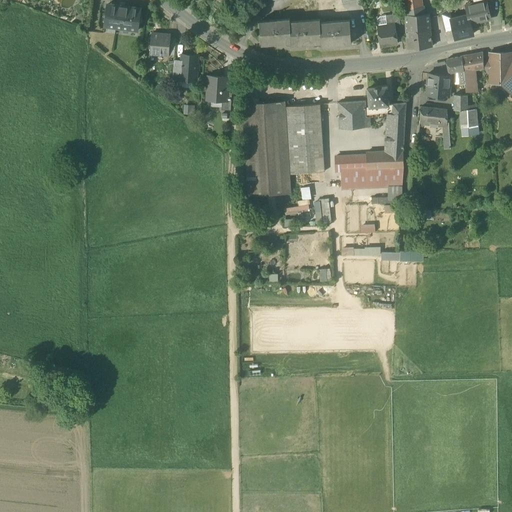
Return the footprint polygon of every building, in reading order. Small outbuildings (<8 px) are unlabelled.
[(404,0),(406,9),(422,7),(420,0),(404,0)] [(486,1),(474,4),(465,6),(468,15),(470,24),(490,19),(486,1)] [(104,27),(137,31),(138,24),(141,22),(142,19),(139,15),(140,9),(107,4),(104,27)] [(423,16),(422,7),(406,9),(404,9),(406,31),(430,31),(428,15),(423,16)] [(444,32),(453,30),(451,19),(449,8),(440,14),(444,32)] [(394,25),(395,33),(401,32),(398,14),(385,16),(387,26),(394,25)] [(468,15),(451,19),(453,30),(455,39),(473,35),(470,24),(468,15)] [(394,25),(387,26),(385,16),(380,17),(377,20),(378,27),(381,47),(397,45),(395,33),(394,25)] [(261,44),(291,42),(290,22),(290,19),(260,21),(261,44)] [(291,45),(321,43),(320,23),(320,20),(290,22),(291,42),(291,45)] [(350,21),(320,23),(321,43),(321,46),(351,44),(350,21)] [(406,31),(408,50),(431,47),(430,31),(406,31)] [(150,55),(168,56),(169,38),(170,35),(152,34),(150,55)] [(466,92),(474,92),(472,71),(484,68),(483,61),(482,53),(462,57),(446,60),(446,61),(449,74),(453,73),(458,72),(460,84),(465,84),(466,92)] [(505,84),(510,88),(511,88),(511,69),(511,54),(489,54),(489,61),(489,68),(489,83),(492,83),(498,83),(498,85),(502,85),(502,84),(505,84)] [(192,81),(195,81),(196,56),(182,55),(182,62),(181,80),(192,81)] [(178,80),(181,80),(182,62),(173,61),(172,79),(178,80)] [(428,74),(427,85),(449,87),(450,76),(449,76),(428,74)] [(226,92),(226,88),(223,85),(223,78),(209,77),(208,91),(211,95),(211,100),(222,101),(225,101),(226,92)] [(181,80),(178,80),(178,88),(192,88),(192,81),(181,80)] [(502,84),(502,85),(511,96),(511,88),(510,88),(505,84),(502,84)] [(448,97),(449,87),(427,85),(426,95),(448,97)] [(365,101),(366,117),(370,117),(392,115),(392,104),(388,105),(387,87),(368,88),(369,101),(365,101)] [(221,110),(231,111),(232,93),(226,92),(225,101),(222,101),(221,108),(221,110)] [(467,95),(453,95),(453,97),(453,110),(460,110),(467,110),(467,107),(467,95)] [(339,103),(340,129),(366,127),(366,117),(365,101),(339,103)] [(242,104),(249,197),(291,194),(288,150),(287,125),(285,102),(242,104)] [(386,126),(385,152),(403,151),(406,103),(392,104),(392,115),(391,126),(386,126)] [(287,107),(291,174),(324,172),(320,104),(287,107)] [(194,105),(183,105),(183,114),(194,115),(194,105)] [(423,121),(443,123),(447,124),(447,123),(446,110),(421,107),(419,123),(423,123),(423,121)] [(476,109),(467,110),(460,110),(460,128),(477,126),(476,109)] [(477,126),(460,128),(461,135),(478,134),(477,126)] [(366,153),(366,156),(366,170),(404,168),(403,151),(385,152),(366,153)] [(343,171),(366,170),(366,156),(335,157),(335,171),(343,171)] [(402,187),(404,168),(366,170),(343,171),(342,189),(387,187),(402,187)] [(309,186),(300,188),(302,200),(309,199),(311,198),(309,186)] [(402,187),(387,187),(388,197),(401,196),(402,187)] [(329,198),(319,199),(319,201),(314,201),(316,224),(331,223),(329,198)] [(298,206),(280,208),(280,219),(284,219),(286,219),(286,214),(309,210),(308,204),(298,206)] [(432,211),(417,211),(417,220),(432,219),(432,211)] [(265,218),(253,219),(253,227),(265,227),(265,218)] [(286,219),(284,219),(285,227),(296,226),(295,218),(286,219)] [(365,248),(365,255),(380,255),(380,247),(365,247),(365,248)] [(407,252),(400,252),(400,261),(423,262),(423,251),(407,252)] [(381,252),(381,260),(399,260),(399,252),(381,252)] [(331,268),(319,269),(320,282),(332,281),(331,268)] [(278,274),(269,274),(269,282),(278,282),(278,274)]
